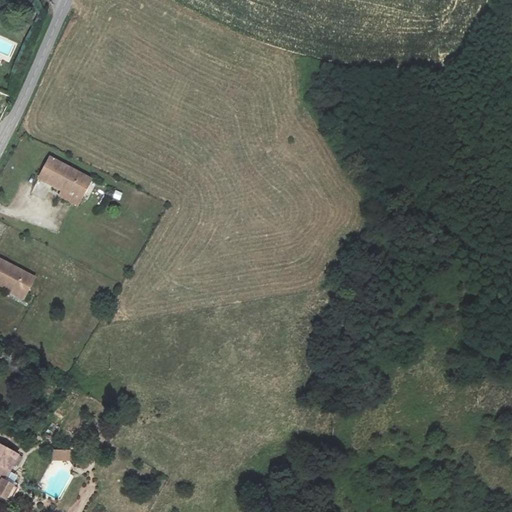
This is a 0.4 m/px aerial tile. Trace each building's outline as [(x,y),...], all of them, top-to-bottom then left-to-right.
[(89,177),(50,157),(40,176),(64,188),(60,196),(76,204),(89,177)] [(111,198),(120,201),(123,193),(114,190),(111,198)] [(0,283),(11,289),(11,290),(22,296),(32,277),(0,260),(0,283)] [(4,303),(0,310),(9,316),(13,309),(4,303)] [(0,477),(5,469),(7,470),(16,453),(0,444),(0,477)] [(53,451),(53,460),(70,460),(70,450),(53,451)] [(2,479),(0,483),(0,495),(7,500),(15,486),(2,479)]
